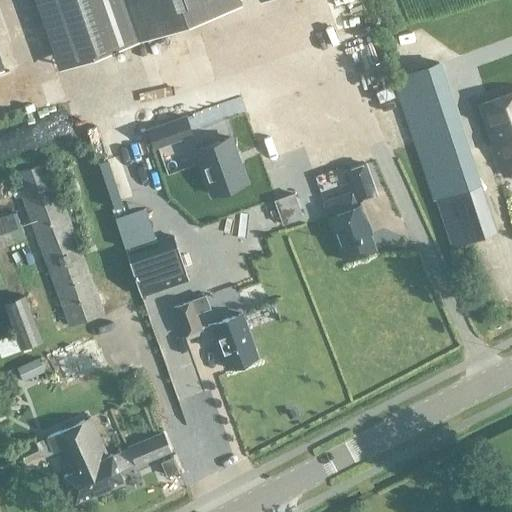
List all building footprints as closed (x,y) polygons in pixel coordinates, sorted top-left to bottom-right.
[(34,0),(59,69),(236,6),(233,0),(34,0)] [(222,59),(377,15),(372,0),(284,0),(211,21),(222,59)] [(360,104),(366,121),(387,114),(368,59),(356,63),(369,100),(360,104)] [(439,62),(393,77),(434,199),(437,198),(452,244),(495,230),(439,62)] [(304,63),(297,69),(312,86),(319,79),(304,63)] [(511,91),(480,103),(505,174),(511,171),(511,91)] [(154,147),(191,133),(185,116),(147,130),(154,147)] [(211,194),(245,182),(229,137),(195,149),(211,194)] [(114,151),(140,228),(161,221),(135,144),(114,151)] [(69,325),(105,313),(48,160),(13,173),(69,325)] [(365,161),(346,168),(358,201),(378,194),(377,193),(365,161)] [(303,217),(295,193),(275,200),(284,224),(303,217)] [(366,223),(368,223),(361,203),(328,215),(344,259),(375,248),(366,223)] [(0,247),(26,238),(16,212),(0,217),(0,247)] [(182,219),(138,230),(142,244),(185,233),(182,219)] [(175,236),(126,252),(140,295),(189,279),(175,236)] [(191,300),(174,306),(184,334),(201,328),(196,314),(211,308),(206,294),(191,300)] [(42,342),(25,295),(5,302),(16,333),(0,338),(0,354),(2,359),(22,352),(21,349),(42,342)] [(257,356),(242,313),(211,324),(227,367),(257,356)] [(73,375),(111,361),(106,349),(68,363),(73,375)] [(44,372),(38,358),(16,368),(23,382),(44,372)] [(207,391),(177,404),(205,470),(247,452),(224,398),(213,403),(207,391)] [(112,454),(108,456),(91,417),(47,436),(48,438),(36,443),(39,450),(51,445),(54,451),(57,449),(68,474),(64,475),(75,499),(122,478),(112,454)] [(163,432),(127,447),(134,464),(135,465),(170,450),(163,432)] [(42,455),(39,450),(36,443),(19,451),(25,463),(42,455)] [(173,457),(161,462),(167,477),(179,472),(173,457)]
